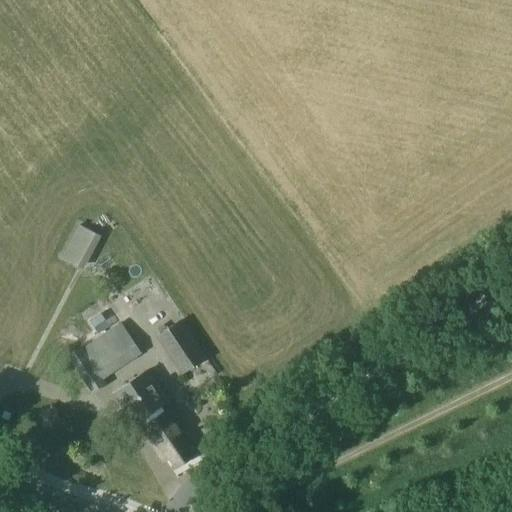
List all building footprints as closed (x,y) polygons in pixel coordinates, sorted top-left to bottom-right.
[(80,267),(94,241),(75,231),(61,257),(80,267)] [(157,336),(182,373),(205,357),(180,320),(157,336)] [(82,346),(68,356),(92,392),(106,382),(101,375),(136,350),(120,324),(82,347),(82,346)] [(145,371),(114,393),(135,423),(141,419),(146,426),(165,413),(160,406),(166,402),(145,371)] [(146,426),(143,428),(165,460),(170,456),(177,465),(191,455),(185,446),(190,442),(168,410),(165,413),(146,426)]
